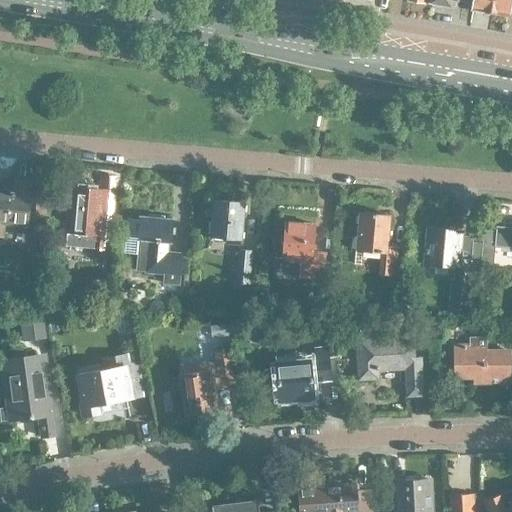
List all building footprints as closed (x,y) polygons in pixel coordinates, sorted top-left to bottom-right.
[(472,0),(472,1),(471,8),(475,9),(477,11),(481,12),(483,10),(483,9),(496,12),(496,13),(508,15),(510,0),(472,0)] [(107,219),(112,220),(115,177),(102,175),(101,188),(78,186),(76,204),(68,203),(67,220),(56,219),(54,243),(65,244),(66,239),(81,241),(99,243),(100,235),(105,236),(107,219)] [(0,225),(27,227),(29,192),(27,192),(28,181),(15,180),(13,193),(0,191),(0,225)] [(34,218),(46,218),(48,192),(36,191),(34,218)] [(213,198),(210,236),(225,237),(225,243),(240,244),(240,237),(243,201),(213,198)] [(359,211),(356,249),(380,251),(378,273),(395,275),(397,246),(387,245),(390,214),(359,211)] [(170,240),(172,219),(163,218),(163,215),(149,213),(149,216),(140,216),(138,237),(125,236),(124,251),(138,252),(136,270),(136,277),(143,277),(144,272),(163,274),(162,283),(163,283),(163,287),(178,288),(178,282),(180,253),(167,252),(168,240),(170,240)] [(285,220),(281,259),(299,260),(298,277),(323,279),(326,252),(313,251),(315,222),(285,220)] [(427,226),(423,263),(453,266),(452,278),(450,278),(448,313),(467,315),(473,258),(460,257),(462,229),(427,226)] [(494,246),(495,230),(483,229),(481,252),(493,253),(494,246)] [(250,284),(252,250),(237,249),(234,282),(250,284)] [(162,313),(165,310),(165,306),(163,303),(160,300),(156,300),(152,302),(150,305),(150,309),(152,312),(155,314),(158,315),(162,313)] [(56,318),(55,310),(45,312),(47,319),(56,318)] [(20,315),(23,341),(47,338),(44,312),(20,315)] [(154,327),(146,320),(138,330),(146,337),(154,327)] [(221,322),(222,337),(235,337),(234,322),(221,322)] [(404,334),(356,337),(358,378),(377,377),(377,369),(400,368),(400,378),(406,378),(407,395),(422,394),(420,356),(415,356),(414,344),(413,329),(404,330),(404,334)] [(469,342),(454,342),(454,376),(474,376),(474,382),(492,382),(492,380),(499,380),(499,382),(509,382),(509,348),(486,347),(486,335),(469,335),(469,342)] [(234,382),(229,346),(213,349),(215,361),(212,362),(211,360),(203,361),(178,365),(179,374),(184,411),(188,411),(189,413),(199,412),(199,409),(217,406),(214,382),(219,382),(219,384),(234,382)] [(42,436),(55,434),(45,353),(24,356),(23,347),(12,348),(13,357),(1,359),(7,407),(0,407),(0,413),(1,420),(9,419),(9,420),(39,416),(42,436)] [(311,381),(330,380),(329,355),(275,360),(279,401),(281,400),(282,403),(295,402),(295,399),(313,397),(311,381)] [(143,394),(137,360),(77,371),(85,415),(97,412),(95,402),(143,394)] [(394,511),(432,511),(431,477),(393,479),(394,511)] [(370,511),(369,489),(355,490),(355,482),(340,483),(340,478),(331,479),(331,484),(311,486),(313,511),(370,511)] [(450,511),(473,511),(473,493),(449,494),(450,511)] [(135,511),(135,510),(135,511),(184,511),(182,499),(157,503),(159,511),(158,511),(152,511),(152,509),(137,511),(135,511)] [(211,505),(211,511),(277,511),(277,510),(258,511),(256,499),(211,505)] [(487,510),(488,511),(511,511),(511,500),(509,502),(487,510)]
